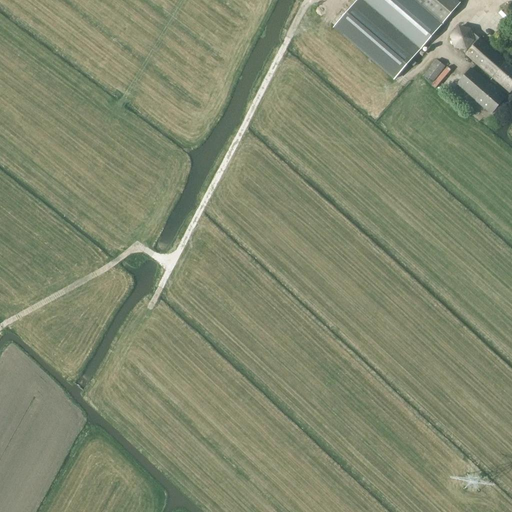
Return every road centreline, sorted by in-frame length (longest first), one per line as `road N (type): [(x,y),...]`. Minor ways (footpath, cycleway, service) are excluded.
road 1 (track): [(311,0),(149,308)]
road 2 (track): [(171,265),(137,247),(0,327)]
